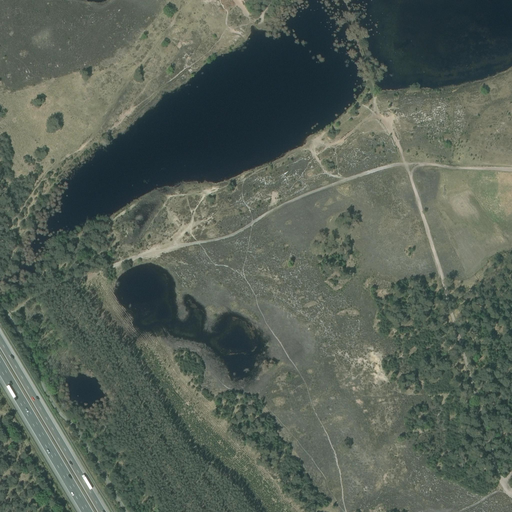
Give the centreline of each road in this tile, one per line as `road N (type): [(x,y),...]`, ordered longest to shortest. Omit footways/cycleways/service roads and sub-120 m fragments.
road 1 (track): [(511,168),(393,165),(290,201),(229,235),(129,258),(5,313)]
road 2 (track): [(502,483),(405,164),(378,116)]
road 3 (motorway): [(101,511),(0,340)]
road 4 (motorway): [(0,365),(87,511)]
